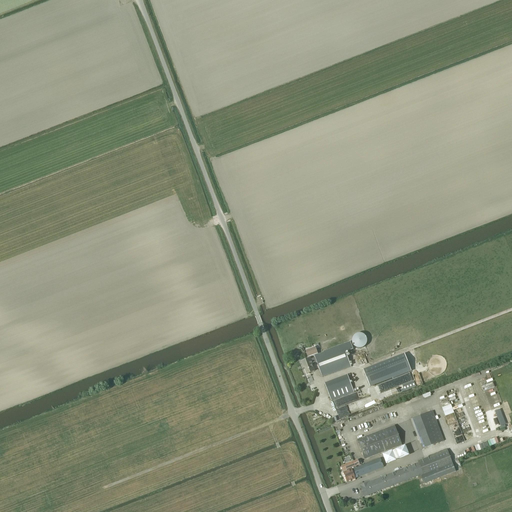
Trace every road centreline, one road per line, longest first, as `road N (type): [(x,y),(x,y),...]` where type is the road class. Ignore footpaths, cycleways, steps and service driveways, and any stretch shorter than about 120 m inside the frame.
road 1 (unclassified): [(330,511),(139,0)]
road 2 (track): [(369,364),(511,309)]
